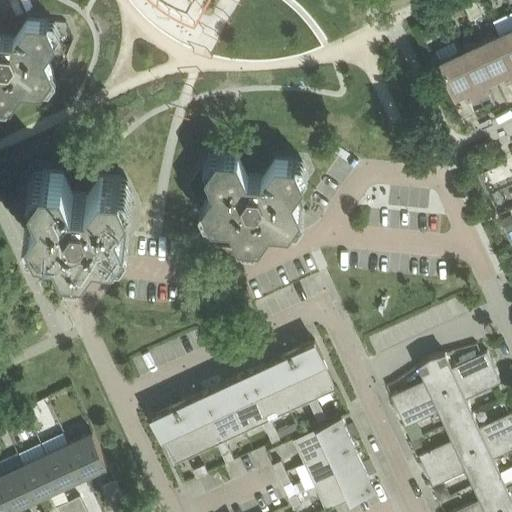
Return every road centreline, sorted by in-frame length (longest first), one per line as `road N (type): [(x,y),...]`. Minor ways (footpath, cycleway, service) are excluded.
road 1 (residential): [(423,511),(323,302),(121,398)]
road 2 (residential): [(121,398),(79,300),(110,265),(233,276),(325,233)]
road 3 (residential): [(325,233),(472,247)]
road 4 (residential): [(325,233),(365,171),(436,177)]
road 5 (residential): [(169,511),(121,398)]
